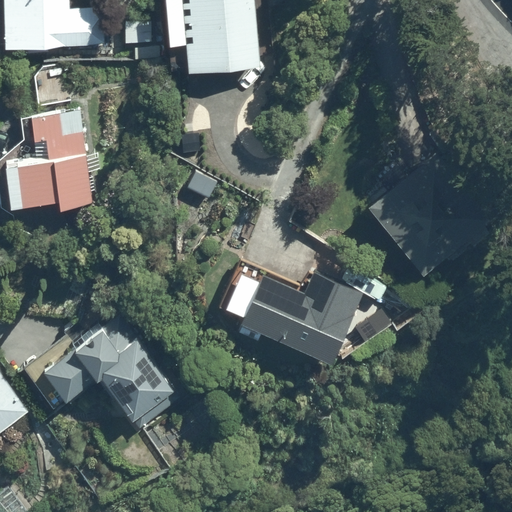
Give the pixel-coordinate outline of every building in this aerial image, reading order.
[(74,0),(12,0),(15,44),(107,41),(106,2),(74,3),(74,0)] [(249,0),(181,0),(186,55),(254,49),(249,0)] [(7,157),(7,196),(60,191),(61,199),(100,195),(87,104),(29,113),(30,136),(7,157)] [(431,142),(361,198),(415,266),(486,209),(431,142)] [(269,278),(253,311),(292,331),(287,340),(317,355),(353,283),(305,260),(290,289),(269,278)] [(49,361),(72,393),(107,368),(144,419),(183,390),(123,308),(49,361)] [(0,428),(34,404),(0,356),(0,428)]
